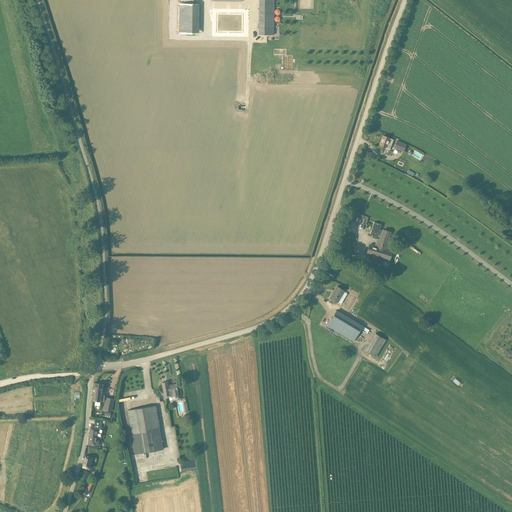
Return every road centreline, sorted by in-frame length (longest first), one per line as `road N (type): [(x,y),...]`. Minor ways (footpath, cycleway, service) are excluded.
road 1 (unclassified): [(38,0),(97,200),(105,317),(95,364)]
road 2 (unclassified): [(95,364),(122,365),(235,333),(296,302),(345,178)]
road 3 (unclassified): [(345,178),(408,209),(511,285)]
road 4 (unclassified): [(345,178),(406,0)]
road 5 (unclassified): [(65,511),(93,374)]
